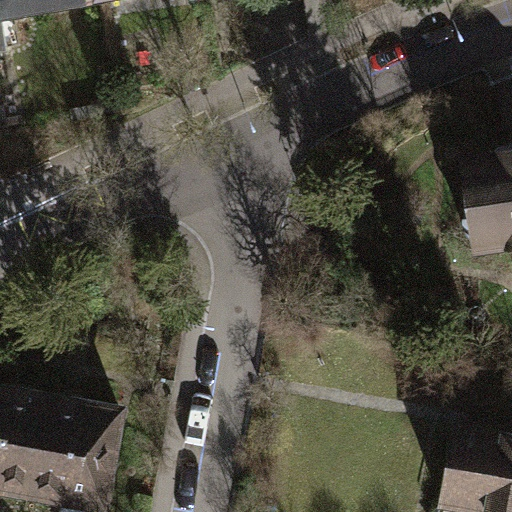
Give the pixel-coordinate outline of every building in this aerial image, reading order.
[(13,11),(78,0),(0,0),(0,45),(18,43),(13,11)] [(475,240),(476,249),(511,244),(511,143),(503,145),(495,153),(463,157),(470,205),(466,211),(462,217),(463,226),(468,235),(475,240)] [(0,484),(29,490),(45,393),(0,384),(0,484)] [(95,511),(97,503),(104,504),(121,406),(45,393),(29,490),(61,495),(58,509),(73,511),(95,511)] [(511,511),(511,430),(452,421),(439,500),(483,508),(481,511),(511,511)]
